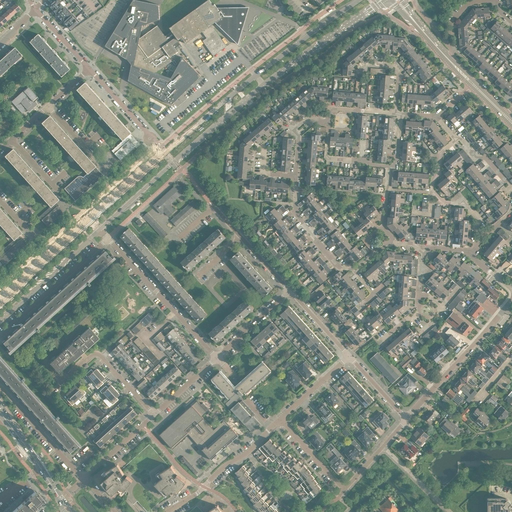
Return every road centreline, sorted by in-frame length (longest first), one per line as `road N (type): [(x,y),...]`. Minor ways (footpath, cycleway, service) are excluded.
road 1 (secondary): [(255,74),(92,220)]
road 2 (secondary): [(99,228),(264,86)]
road 3 (residential): [(217,358),(108,237)]
road 4 (residential): [(406,418),(506,308)]
road 5 (secondary): [(264,86),(384,0)]
road 6 (residential): [(0,336),(108,237)]
road 7 (residential): [(166,511),(278,420)]
road 8 (residential): [(154,415),(95,352),(57,385)]
road 9 (secondary): [(0,320),(99,228)]
road 10 (residential): [(83,479),(0,384)]
road 11 (secondary): [(357,0),(255,74)]
road 12 (secondary): [(92,220),(0,304)]
road 13 (residential): [(355,270),(338,267),(295,214),(295,175)]
